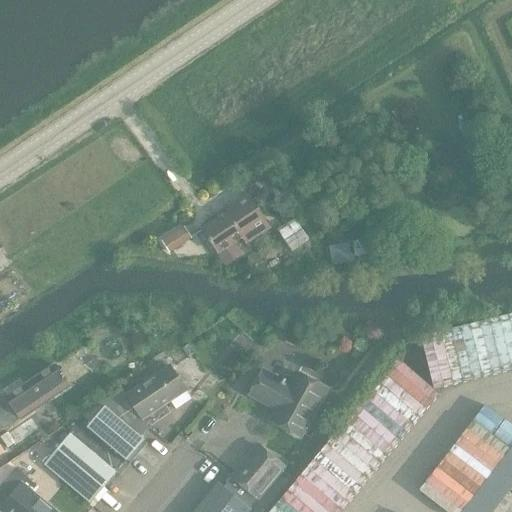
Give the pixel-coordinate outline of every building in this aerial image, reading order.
[(432,137),(421,146),(430,157),(441,148),(432,137)] [(246,244),(270,228),(250,198),(202,229),(218,253),(219,253),(226,264),(240,255),(232,244),(242,238),(246,244)] [(282,231),(294,250),(311,239),(298,220),(282,231)] [(163,241),(169,251),(190,238),(184,227),(163,241)] [(352,241),(354,254),(371,251),(369,238),(352,241)] [(434,383),(511,366),(511,311),(423,330),(434,383)] [(228,359),(220,368),(228,376),(237,367),(228,359)] [(422,416),(441,390),(399,359),(353,419),(346,418),(284,501),(283,509),(277,509),(274,511),(342,511),(416,414),(416,415),(422,416)] [(0,432),(69,387),(55,367),(0,404),(0,432)] [(192,399),(187,392),(186,393),(169,367),(127,396),(142,419),(170,401),(176,410),(192,399)] [(271,421),(301,438),(327,390),(297,374),(290,386),(264,372),(250,396),(277,411),(271,421)] [(44,465),(91,504),(95,499),(99,502),(108,492),(104,488),(117,473),(120,476),(130,464),(134,467),(151,447),(105,408),(91,424),(87,420),(74,430),(70,434),(44,465)] [(258,499),(284,468),(258,447),(232,477),(258,499)] [(449,455),(422,489),(451,511),(463,511),(486,484),(449,455)] [(0,510),(2,511),(55,511),(32,493),(37,486),(16,469),(0,487),(0,500),(5,504),(0,510)] [(249,511),(251,510),(218,482),(193,511),(249,511)] [(511,511),(511,485),(493,511),(511,511)]
